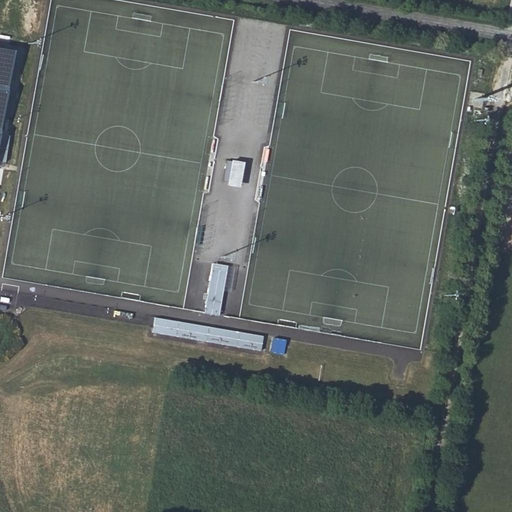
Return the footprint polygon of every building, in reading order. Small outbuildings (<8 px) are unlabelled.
[(0,160),(6,161),(9,134),(0,133),(0,160)] [(239,187),(243,162),(231,160),(227,185),(239,187)] [(212,263),(211,270),(226,272),(227,266),(212,263)] [(211,270),(204,313),(219,315),(226,272),(211,270)] [(263,336),(155,317),(152,332),(260,351),(263,336)]
